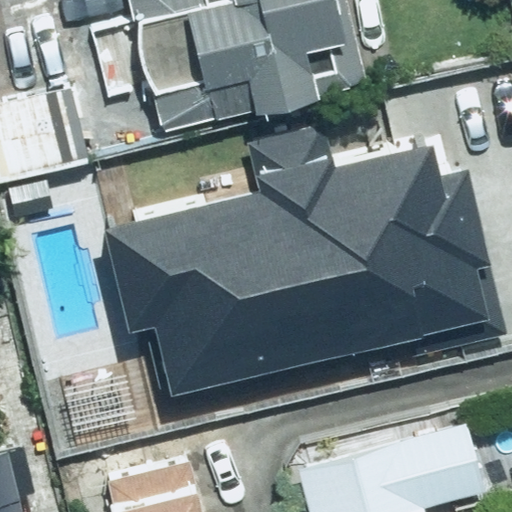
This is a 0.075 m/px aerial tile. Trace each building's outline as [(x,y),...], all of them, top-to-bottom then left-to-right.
[(146,91),(162,136),(354,70),(330,0),(173,0),(89,29),(114,101),(146,91)] [(0,174),(88,154),(73,91),(0,98),(0,174)] [(114,207),(151,367),(511,284),(511,274),(483,150),(438,160),(426,107),(272,143),(278,169),(114,207)] [(461,413),(283,461),(297,511),(414,511),(483,493),(461,413)] [(191,511),(171,423),(81,443),(96,511),(191,511)] [(0,445),(0,511),(19,511),(5,444),(0,445)]
